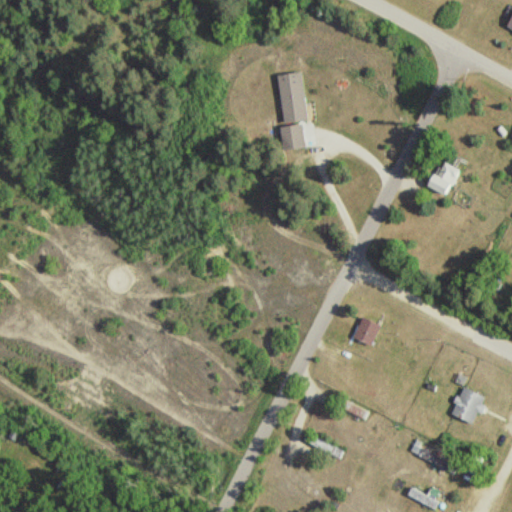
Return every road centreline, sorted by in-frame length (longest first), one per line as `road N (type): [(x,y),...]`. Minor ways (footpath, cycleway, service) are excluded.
road 1 (residential): [(220,511),(454,57)]
road 2 (track): [(0,382),(121,471),(217,511)]
road 3 (residential): [(511,87),(349,0)]
road 4 (residential): [(350,264),(511,349)]
